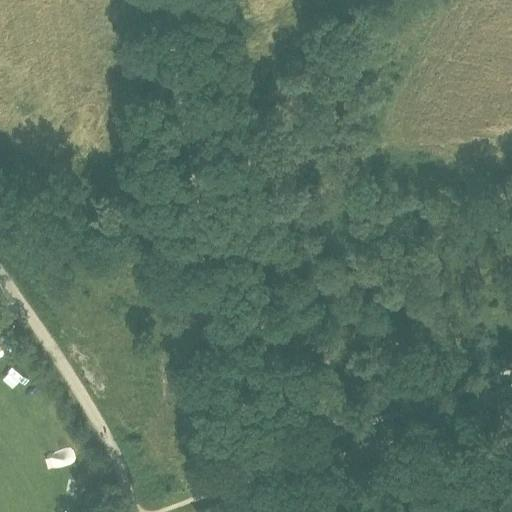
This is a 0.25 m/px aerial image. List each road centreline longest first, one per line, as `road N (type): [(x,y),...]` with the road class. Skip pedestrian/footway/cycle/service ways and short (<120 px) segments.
road 1 (track): [(182,0),(256,475)]
road 2 (track): [(208,511),(511,392)]
road 3 (track): [(135,511),(119,458),(22,307)]
